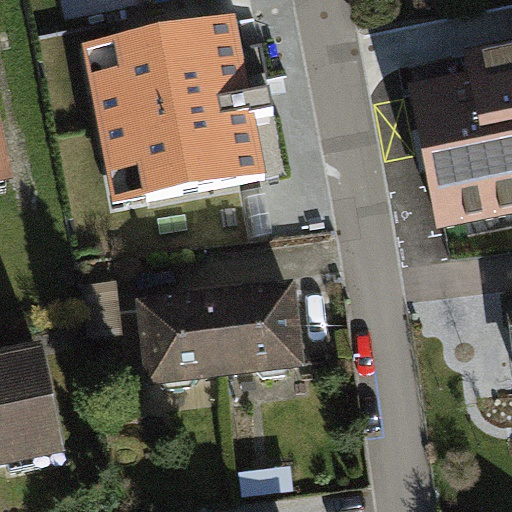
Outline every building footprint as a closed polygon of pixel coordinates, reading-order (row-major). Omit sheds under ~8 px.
[(139,156),(148,203),(265,180),(253,120),(274,116),(270,96),(250,100),(235,24),(117,47),(126,93),(93,99),(105,163),(139,156)] [(416,97),(443,228),(511,213),(511,55),(472,63),(477,84),(416,97)] [(0,205),(23,201),(0,92),(0,205)] [(244,285),(215,289),(226,375),(257,371),(264,379),(284,377),(290,367),(298,366),(288,294),(244,299),(244,285)] [(195,379),(226,375),(215,289),(188,292),(189,306),(145,311),(154,383),(162,383),(169,391),(190,389),(195,379)] [(123,362),(117,315),(93,318),(99,365),(123,362)] [(0,487),(71,473),(51,374),(0,384),(0,487)]
